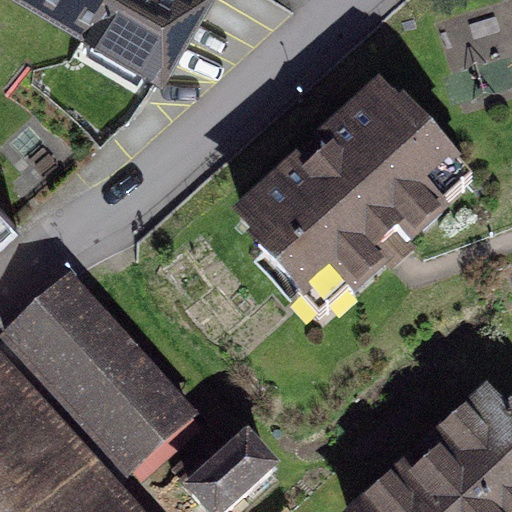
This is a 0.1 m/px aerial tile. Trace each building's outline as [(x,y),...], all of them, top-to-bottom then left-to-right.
[(201,0),(51,0),(161,66),(201,0)] [(511,0),(502,0),(438,23),(470,110),(511,94),(511,0)] [(364,93),(212,232),(312,340),(463,201),(364,93)] [(0,226),(0,247),(11,238),(0,226)] [(76,283),(0,350),(125,491),(201,424),(76,283)] [(139,511),(0,357),(0,511),(139,511)] [(511,511),(511,448),(478,409),(355,511),(511,511)] [(240,447),(175,504),(182,511),(234,511),(270,481),(240,447)]
